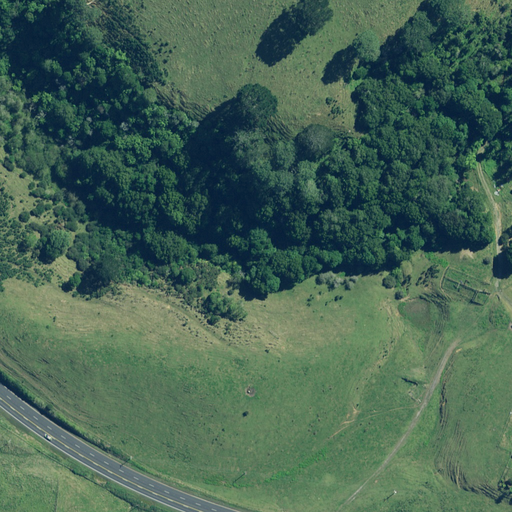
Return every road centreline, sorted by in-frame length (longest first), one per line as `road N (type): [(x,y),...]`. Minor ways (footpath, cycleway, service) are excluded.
road 1 (trunk): [(203,511),(116,475),(0,397)]
road 2 (track): [(338,511),(390,455),(467,322)]
